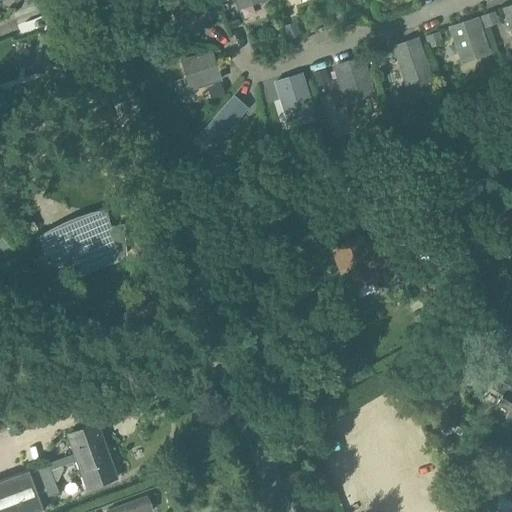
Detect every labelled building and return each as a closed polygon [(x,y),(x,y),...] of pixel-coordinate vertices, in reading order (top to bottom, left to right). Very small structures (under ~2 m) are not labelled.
[(210,0),(168,0),(176,23),(214,11),(210,0)] [(511,6),(503,9),(511,35),(511,6)] [(485,46),(476,19),(449,28),(458,55),(485,46)] [(40,34),(33,73),(67,80),(75,40),(40,34)] [(416,40),(393,48),(397,61),(399,60),(406,81),(426,75),(420,59),(422,58),(416,40)] [(213,53),(181,62),(190,93),(222,84),(213,53)] [(334,66),(345,105),(376,96),(364,57),(334,66)] [(303,74),(274,83),(283,111),(312,102),(303,74)] [(234,98),(202,134),(215,145),(246,109),(234,98)] [(46,251),(32,260),(50,281),(54,282),(61,277),(63,281),(65,280),(64,280),(114,259),(115,259),(116,259),(115,257),(126,255),(124,225),(108,228),(105,217),(92,221),(79,225),(66,230),(53,237),(41,244),(46,251)] [(378,244),(365,250),(359,237),(332,249),(343,274),(345,273),(353,291),(366,286),(370,295),(381,290),(378,280),(374,273),(387,267),(383,255),(378,244)] [(511,417),(511,380),(500,373),(494,384),(506,391),(496,408),(511,417)] [(117,479),(97,425),(69,435),(76,455),(47,466),(50,473),(79,463),(88,490),(117,479)] [(0,511),(36,511),(43,510),(40,501),(58,494),(47,466),(29,471),(0,482),(0,511)] [(511,511),(511,502),(501,496),(495,506),(506,511),(511,511)]
